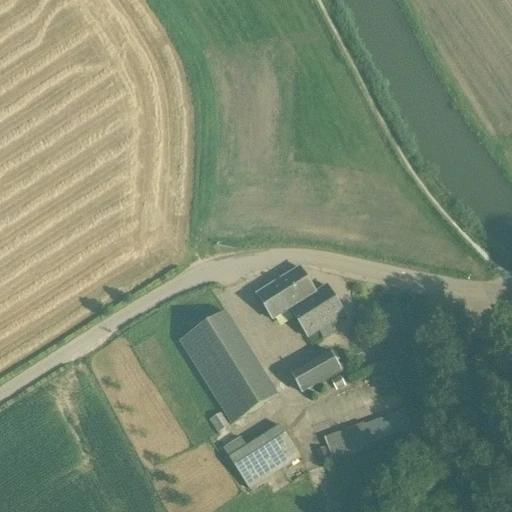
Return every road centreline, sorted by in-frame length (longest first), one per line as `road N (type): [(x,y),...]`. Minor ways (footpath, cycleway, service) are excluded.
road 1 (unclassified): [(468,288),(324,259),(228,265),(183,282),(0,395)]
road 2 (unclassified): [(511,478),(462,386),(468,288)]
